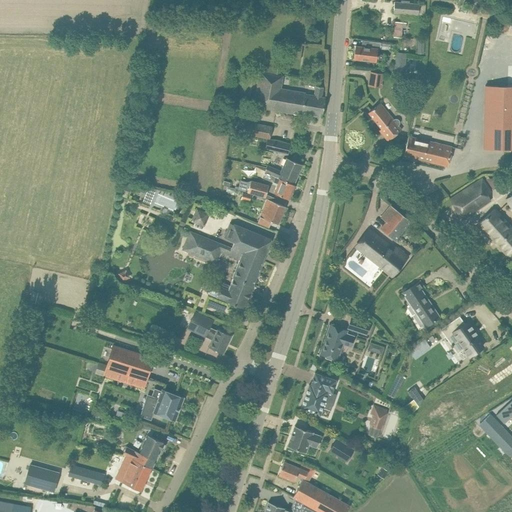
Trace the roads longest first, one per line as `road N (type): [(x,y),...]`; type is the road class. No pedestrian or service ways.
road 1 (unclassified): [(511,312),(389,178),(327,167)]
road 2 (residential): [(237,361),(290,248),(318,150)]
road 3 (tertiary): [(274,375),(327,167)]
road 4 (unclassified): [(160,511),(237,361)]
road 5 (tertiary): [(327,167),(344,0)]
road 6 (tertiary): [(228,511),(274,375)]
